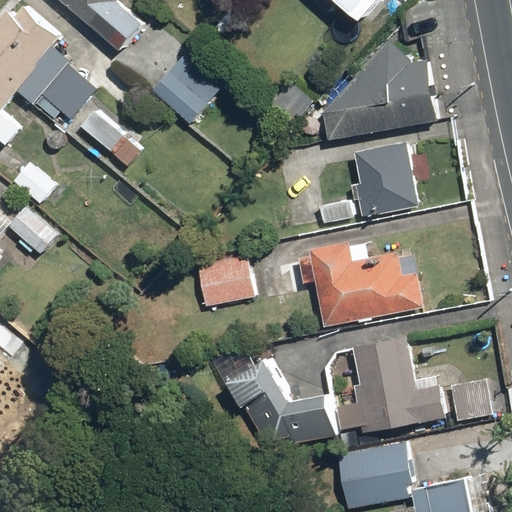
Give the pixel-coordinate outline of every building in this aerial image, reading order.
[(119,0),(64,0),(96,27),(119,0)] [(346,0),(368,19),(384,0),(346,0)] [(18,15),(10,9),(0,21),(0,133),(11,142),(24,127),(2,109),(63,35),(26,5),(18,15)] [(423,61),(397,38),(331,110),(336,138),(445,117),(434,59),(423,61)] [(199,95),(166,66),(150,85),(183,114),(199,95)] [(326,97),(302,76),(278,104),(302,125),(326,97)] [(94,111),(63,85),(50,99),(128,165),(143,147),(97,108),(94,111)] [(426,204),(413,141),(362,151),(368,181),(363,182),(369,215),(426,204)] [(57,183),(30,161),(14,180),(42,202),(57,183)] [(25,205),(6,182),(0,186),(0,199),(13,215),(25,205)] [(83,201),(68,187),(50,207),(66,220),(83,201)] [(362,214),(358,197),(326,204),(330,221),(362,214)] [(0,204),(0,252),(2,250),(0,248),(0,236),(16,217),(0,204)] [(61,233),(28,205),(10,225),(43,253),(61,233)] [(359,257),(356,240),(316,247),(317,253),(305,255),(310,282),(323,280),(330,324),(431,306),(425,272),(410,274),(405,249),(359,257)] [(256,295),(247,253),(199,262),(208,305),(256,295)] [(412,334),(359,346),(370,397),(342,403),(348,428),(373,423),(374,430),(452,414),(446,383),(424,388),(412,334)] [(55,375),(17,343),(1,362),(39,393),(55,375)] [(297,398),(272,356),(255,365),(246,349),(228,359),(239,376),(232,379),(271,439),(296,433),(299,441),(344,432),(332,391),(297,398)] [(0,389),(8,379),(0,372),(0,389)] [(499,413),(493,378),(457,384),(463,419),(499,413)] [(363,462),(359,446),(343,451),(347,466),(363,462)] [(414,492),(405,449),(363,457),(371,500),(414,492)] [(494,511),(487,473),(418,488),(421,502),(394,508),(394,511),(494,511)]
